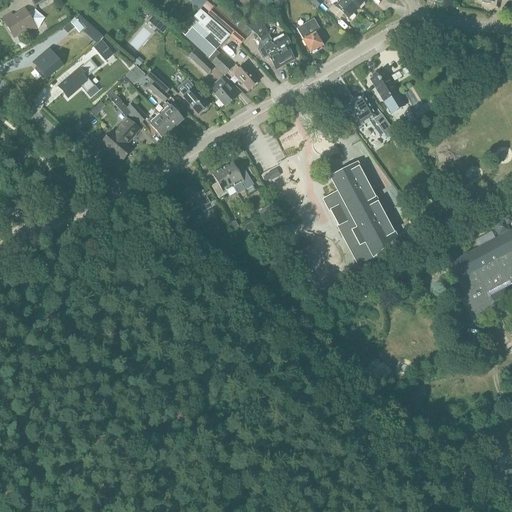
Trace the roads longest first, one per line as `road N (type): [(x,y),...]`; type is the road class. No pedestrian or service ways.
road 1 (unknown): [(447,511),(433,488),(272,346),(186,318),(0,138)]
road 2 (residential): [(118,189),(415,21)]
road 3 (tertiary): [(118,189),(0,84)]
